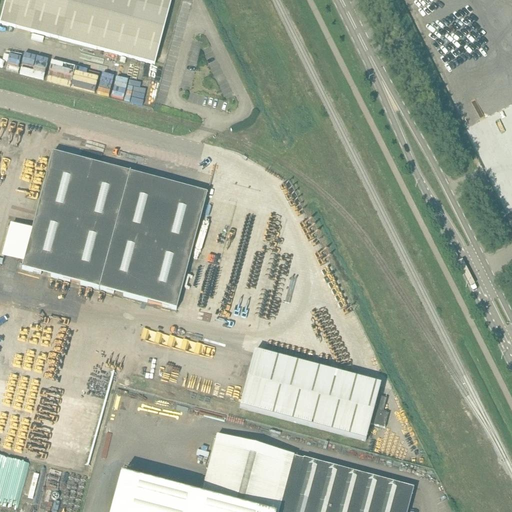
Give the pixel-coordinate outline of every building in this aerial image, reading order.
[(0,24),(154,65),(171,0),(5,0),(0,22),(0,24)] [(500,140),(510,137),(507,128),(497,132),(500,140)] [(176,311),(204,205),(207,195),(52,154),(22,270),(176,311)] [(260,247),(270,250),(273,240),(263,237),(260,247)] [(295,307),(293,311),(305,315),(306,310),(295,307)] [(273,358),(259,414),(366,442),(370,425),(385,429),(388,415),(383,413),(387,399),(378,397),(380,387),(273,358)] [(216,437),(203,487),(200,499),(123,479),(114,511),(407,511),(414,490),(303,460),(303,461),(293,458),(294,457),(216,437)] [(8,452),(1,476),(9,478),(16,455),(8,452)] [(61,511),(62,502),(51,501),(50,511),(61,511)]
